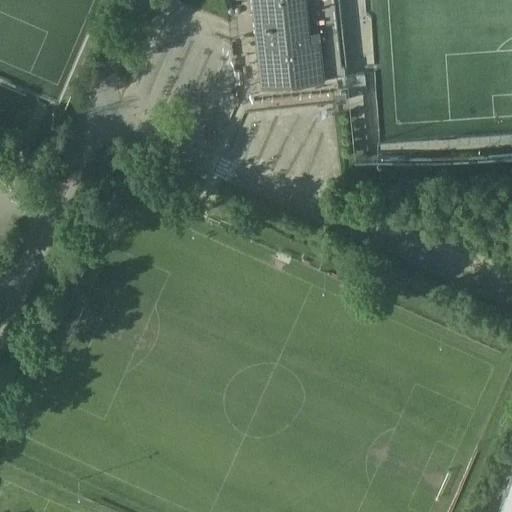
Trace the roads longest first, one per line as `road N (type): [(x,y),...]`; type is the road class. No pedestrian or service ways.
road 1 (unclassified): [(511,299),(89,111)]
road 2 (unclassified): [(89,111),(139,0)]
